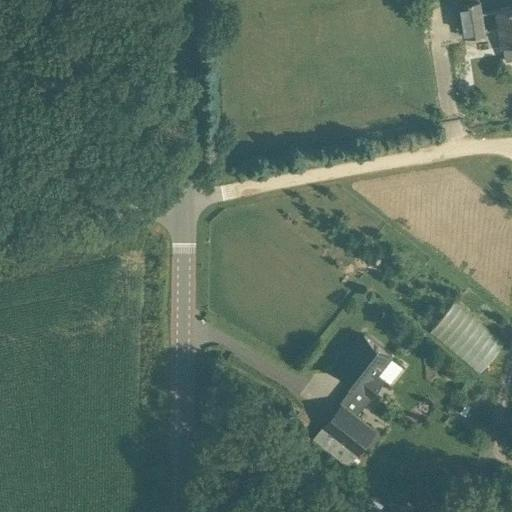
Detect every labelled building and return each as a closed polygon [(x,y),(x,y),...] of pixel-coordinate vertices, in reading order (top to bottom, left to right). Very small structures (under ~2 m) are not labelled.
[(511,58),(511,6),(482,12),(480,0),(459,4),(464,37),(486,33),(485,29),(501,26),(503,42),(506,59),(511,58)] [(431,328),(479,371),(505,343),(457,300),(431,328)] [(365,335),(338,370),(364,390),(365,389),(372,394),(384,379),(377,373),(391,355),(365,335)] [(383,439),(375,433),(355,417),(338,404),(322,424),(359,453),(365,446),(373,452),(383,439)] [(467,463),(453,476),(464,489),(478,477),(467,463)]
